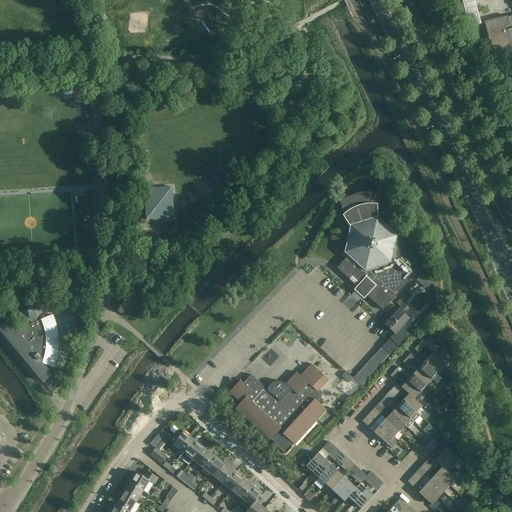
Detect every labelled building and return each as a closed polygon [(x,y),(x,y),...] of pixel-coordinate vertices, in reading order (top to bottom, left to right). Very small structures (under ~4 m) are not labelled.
[(461,0),(469,27),(473,26),(476,25),(480,24),(474,0),(461,0)] [(511,0),(511,2),(511,15),(507,17),(506,16),(483,22),(492,54),(510,49),(509,47),(511,46),(511,0)] [(145,220),(173,218),(171,187),(143,189),(145,220)] [(397,235),(385,224),(376,216),(376,208),(371,189),(338,199),(344,218),(345,218),(349,225),(343,252),(347,256),(336,268),(362,291),(382,310),(417,272),(393,251),(397,235)] [(434,281),(425,273),(417,281),(425,288),(428,307),(436,306),(434,281)] [(52,374),(43,363),(52,367),(54,362),(55,358),(56,354),(56,349),(57,345),(57,341),(56,336),(56,332),(55,328),(54,324),(53,320),(51,315),(36,321),(36,319),(39,314),(43,308),(36,303),(29,298),(19,313),(30,321),(31,323),(15,330),(7,320),(0,325),(0,328),(44,381),(52,374)] [(398,346),(409,334),(401,327),(408,318),(403,314),(408,309),(403,304),(385,325),(394,333),(389,338),(398,346)] [(353,378),(361,386),(398,346),(389,338),(353,378)] [(436,348),(430,355),(443,367),(449,360),(436,348)] [(430,355),(424,361),(438,373),(443,367),(430,355)] [(424,361),(418,368),(432,380),(438,373),(424,361)] [(240,380),(229,392),(240,402),(235,408),(270,440),(284,454),(293,444),(325,409),(319,404),(323,400),(318,395),(317,391),(327,380),(310,364),(300,375),(296,372),(285,384),(285,383),(284,383),(283,382),(282,382),(281,382),(281,381),(280,381),(279,381),(278,381),(277,381),(276,381),(275,381),(273,382),(274,389),(270,392),(251,374),(243,383),(240,380)] [(393,379),(402,369),(398,366),(390,375),(393,379)] [(418,368),(413,374),(426,386),(429,389),(435,382),(432,380),(418,368)] [(353,378),(345,371),(341,376),(349,383),(353,378)] [(413,374),(407,380),(420,393),(426,386),(413,374)] [(420,393),(407,380),(401,387),(408,393),(414,399),(415,399),(420,393)] [(393,387),(391,389),(399,396),(401,394),(393,387)] [(399,396),(391,389),(389,391),(397,398),(399,396)] [(408,393),(402,400),(416,412),(419,415),(416,412),(422,406),(415,399),(414,399),(408,393)] [(381,400),(379,402),(387,409),(389,407),(381,400)] [(402,400),(397,406),(410,419),(414,422),(419,415),(416,412),(402,400)] [(387,409),(379,402),(377,404),(385,411),(387,409)] [(397,406),(391,413),(404,425),(408,428),(414,422),(410,419),(397,406)] [(369,413),(368,415),(375,422),(377,420),(369,413)] [(391,413),(385,419),(399,431),(404,425),(391,413)] [(375,422),(368,415),(366,417),(373,424),(375,422)] [(385,419),(379,425),(393,438),(399,431),(385,419)] [(423,430),(427,433),(432,428),(428,424),(423,430)] [(393,438),(379,425),(373,432),(387,444),(393,438)] [(173,444),(183,452),(193,439),(183,431),(173,444)] [(193,439),(183,452),(192,460),(202,447),(193,439)] [(433,439),(428,443),(434,448),(438,444),(433,439)] [(424,448),(428,451),(430,453),(434,448),(428,443),(424,448)] [(326,453),(328,455),(335,447),(333,445),(326,453)] [(202,447),(192,460),(202,467),(212,455),(202,447)] [(335,447),(328,455),(330,456),(337,449),(335,447)] [(446,447),(440,454),(453,466),(457,469),(463,462),(446,447)] [(162,463),(167,457),(156,448),(151,455),(162,463)] [(305,466),(312,472),(324,458),(318,452),(305,466)] [(453,466),(440,454),(434,460),(441,467),(442,467),(447,472),(448,472),(453,466)] [(212,455),(202,467),(212,475),(222,462),(212,455)] [(339,464),(341,466),(348,459),(346,457),(339,464)] [(324,458),(312,472),(318,478),(331,464),(324,458)] [(348,459),(341,466),(343,468),(350,460),(348,459)] [(426,460),(424,462),(432,469),(434,467),(426,460)] [(171,466),(166,462),(162,466),(168,470),(171,466)] [(222,462),(212,475),(222,483),(232,470),(222,462)] [(432,469),(424,462),(422,464),(430,471),(432,469)] [(331,464),(318,478),(325,484),(337,470),(331,464)] [(171,466),(168,470),(174,475),(177,471),(171,466)] [(442,467),(441,467),(436,473),(449,485),(455,479),(448,472),(447,472),(442,467)] [(351,476),(353,478),(360,470),(358,469),(351,476)] [(135,472),(128,483),(142,491),(149,481),(154,484),(157,478),(145,470),(141,476),(135,472)] [(232,470),(222,483),(231,490),(241,478),(232,470)] [(337,470),(325,484),(331,489),(343,476),(337,470)] [(360,470),(353,478),(355,480),(362,472),(360,470)] [(414,473),(413,475),(420,482),(422,480),(414,473)] [(436,473),(430,480),(443,492),(449,485),(436,473)] [(420,482),(413,475),(411,477),(419,484),(420,482)] [(343,476),(331,489),(337,495),(350,482),(343,476)] [(368,483),(370,485),(377,477),(375,476),(368,483)] [(191,482),(185,477),(182,481),(188,485),(191,482)] [(377,477),(370,485),(372,487),(379,479),(377,477)] [(241,478),(231,490),(241,498),(251,485),(241,478)] [(430,480),(424,486),(437,498),(443,492),(430,480)] [(197,486),(191,482),(188,485),(193,490),(197,486)] [(350,482),(337,495),(344,501),(348,497),(356,487),(350,482)] [(128,483),(122,493),(136,502),(142,491),(128,483)] [(348,497),(354,502),(366,489),(360,483),(356,487),(348,497)] [(251,485),(241,498),(251,506),(255,501),(261,493),(251,485)] [(437,498),(424,486),(418,492),(432,504),(437,498)] [(366,489),(354,502),(361,508),(373,495),(366,489)] [(210,497),(205,492),(201,496),(207,501),(210,497)] [(122,493),(115,503),(128,511),(129,511),(136,502),(122,493)] [(210,497),(207,501),(213,505),(216,501),(210,497)] [(167,498),(162,504),(166,507),(171,501),(167,498)] [(251,506),(245,511),(261,511),(264,509),(255,501),(251,506)] [(397,510),(399,511),(406,504),(404,502),(397,510)] [(128,511),(115,503),(109,511),(128,511)]
